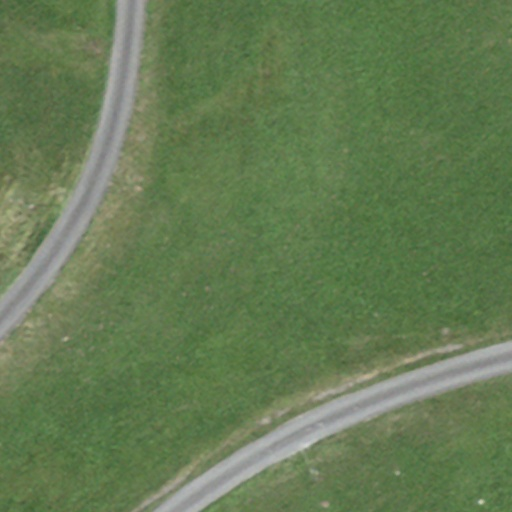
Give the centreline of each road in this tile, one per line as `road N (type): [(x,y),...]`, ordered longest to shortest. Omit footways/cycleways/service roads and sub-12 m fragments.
road 1 (track): [(189,511),(245,467),(458,365),(511,362)]
road 2 (track): [(0,321),(65,240),(95,182),(114,128),(133,0)]
